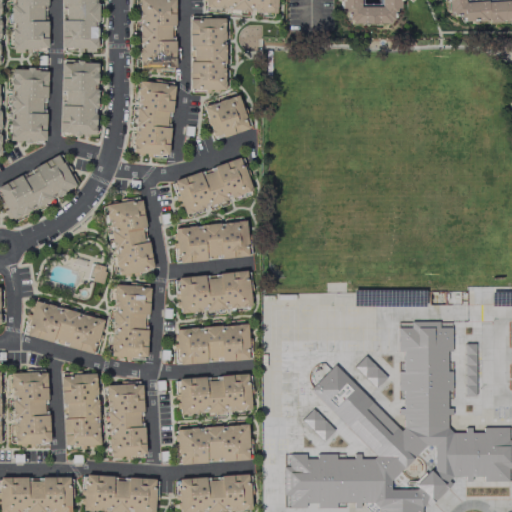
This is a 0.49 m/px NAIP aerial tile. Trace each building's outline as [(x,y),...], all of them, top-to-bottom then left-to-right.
[(45,0),(8,0),(9,51),(45,51),(45,0)] [(96,0),(60,0),(60,18),(60,50),(96,50),(96,0)] [(172,0),(134,0),(136,32),(138,32),(139,71),(174,70),(172,0)] [(274,12),(275,0),(202,0),(202,8),(274,12)] [(378,0),(379,4),(358,4),(357,0),(338,0),(338,8),(349,13),(349,24),(387,24),(399,0),(378,0)] [(511,0),(444,0),(446,15),(459,14),(460,21),(481,20),(490,23),(509,22),(511,22),(511,0)] [(188,18),(188,90),(223,90),(223,18),(188,18)] [(96,61),(60,60),(59,135),(94,136),(96,61)] [(9,68),(7,142),(44,143),(45,69),(9,68)] [(167,155),(172,84),(136,81),(131,153),(167,155)] [(200,105),(214,140),(248,128),(235,92),(200,105)] [(0,182),(0,201),(8,219),(74,189),(59,156),(0,182)] [(250,191),(239,158),(170,180),(181,213),(250,191)] [(105,204),(115,275),(150,270),(141,199),(105,204)] [(247,256),(244,221),(172,227),(175,263),(247,256)] [(89,281),(101,283),(105,267),(93,264),(89,281)] [(174,277),(177,313),(249,307),(246,271),(174,277)] [(148,286),(112,285),(109,357),(143,358),(145,317),(147,317),(148,286)] [(93,352),(101,318),(31,302),(23,336),(93,352)] [(465,322),(391,323),(391,353),(465,352),(465,322)] [(247,359),(245,324),(172,329),(175,365),(247,359)] [(374,505),(374,511),(423,511),(423,504),(427,505),(455,479),(507,479),(507,468),(511,467),(511,439),(507,439),(507,429),(448,429),(448,371),(438,371),(438,361),(410,361),(410,371),(399,371),(398,431),(359,389),(333,413),(351,453),(335,468),(335,499),(352,504),(356,508),(362,502),(374,505)] [(45,372),(9,373),(11,445),(48,443),(45,372)] [(60,375),(62,447),(97,445),(95,373),(60,375)] [(178,415),(225,412),(224,411),(249,409),(247,374),(204,377),(176,378),(178,415)] [(104,384),(107,457),(143,456),(140,383),(104,384)] [(248,461),(246,425),(174,428),(176,464),(248,461)] [(80,511),(97,511),(152,511),(154,479),(125,478),(125,481),(110,480),(111,475),(82,475),(80,511)] [(223,511),(249,511),(247,476),(176,478),(177,511),(223,511)] [(0,511),(68,511),(68,477),(0,477),(0,511)]
